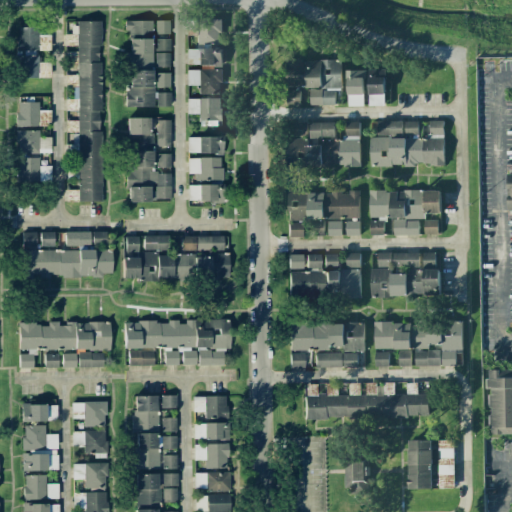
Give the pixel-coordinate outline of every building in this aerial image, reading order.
[(151,20),(125,20),(125,30),(129,30),(129,51),(125,52),(125,70),(152,70),(151,20)] [(155,20),(154,66),(169,66),(170,20),(155,20)] [(220,20),(186,20),(186,35),(198,34),(199,45),(220,45),(220,20)] [(101,21),(73,21),(73,35),(78,35),(77,201),(100,201),(101,21)] [(38,27),(16,27),(16,78),(39,78),(39,69),(47,69),(47,62),(38,63),(38,27)] [(222,49),(186,48),(186,65),(222,66),(222,49)] [(341,60),(304,61),(304,59),(285,59),(286,87),(309,87),(310,105),(336,104),(335,88),(342,88),(341,60)] [(199,94),(220,94),(220,69),(186,70),(187,85),(198,85),(199,94)] [(125,107),(170,106),(170,92),(152,93),(152,70),(128,71),(129,85),(125,85),(125,107)] [(364,106),(363,70),(347,70),(347,106),(364,106)] [(385,70),(369,70),(368,105),(384,106),(385,70)] [(169,73),(155,73),(155,87),(169,87),(169,73)] [(286,104),(300,104),(300,90),(286,90),(286,104)] [(187,113),(199,113),(199,126),(220,126),(219,98),(186,98),(187,113)] [(17,126),(39,126),(38,99),(25,99),(25,102),(16,102),(17,126)] [(125,118),(126,149),(150,148),(149,117),(125,118)] [(169,146),(170,120),(156,120),(155,146),(169,146)] [(370,138),(370,166),(444,165),(443,121),(428,121),(429,137),(419,137),(419,121),(405,121),(405,137),(370,138)] [(377,121),(377,137),(403,136),(403,121),(377,121)] [(308,136),(307,122),(292,122),(292,137),(308,136)] [(360,165),(359,122),(345,122),(345,139),(321,140),(321,145),(306,145),(307,166),(360,165)] [(309,122),(309,138),(335,137),(334,122),(309,122)] [(38,130),(16,131),(16,152),(38,151),(38,130)] [(187,153),(222,154),(222,137),(187,136),(187,153)] [(303,139),(287,138),(287,165),(303,165),(303,139)] [(170,172),(153,173),(152,151),(126,151),(127,201),(170,201),(170,172)] [(170,154),(156,153),(155,167),(169,167),(170,154)] [(37,157),(17,158),(18,182),(38,182),(37,157)] [(222,158),(187,158),(187,201),(222,201),(222,158)] [(387,190),(369,190),(369,217),(388,217),(387,190)] [(440,190),(390,191),(390,235),(418,235),(418,219),(425,219),(425,213),(441,213),(440,190)] [(288,237),(304,236),(303,191),(287,191),(288,237)] [(359,192),(307,193),(308,219),(359,218),(359,192)] [(384,235),(384,219),(369,220),(370,235),(384,235)] [(323,236),(323,220),(309,220),(308,235),(323,236)] [(424,220),(424,234),(438,234),(438,220),(424,220)] [(328,236),(341,236),(341,221),(328,221),(328,236)] [(359,221),(345,221),(345,236),(360,235),(359,221)] [(92,248),(105,248),(105,231),(64,232),(64,245),(92,245),(92,248)] [(22,247),(36,246),(35,232),(22,232),(22,247)] [(54,246),(53,232),(39,232),(40,246),(54,246)] [(168,235),(143,236),(143,250),(169,250),(168,235)] [(180,236),(180,251),(224,250),(223,235),(180,236)] [(228,278),(228,254),(172,255),(155,255),(155,251),(138,252),(138,236),(124,236),(124,256),(122,256),(122,279),(228,278)] [(22,251),(22,275),(39,274),(39,277),(103,277),(103,273),(111,273),(111,250),(22,251)] [(435,252),(423,253),(423,265),(435,265),(435,252)] [(360,296),(359,253),(345,253),(346,270),(324,270),(324,297),(360,296)] [(288,272),(289,296),(322,295),(321,270),(320,270),(320,254),(307,254),(307,271),(288,272)] [(302,254),(289,254),(289,269),(302,269),(302,254)] [(336,266),(336,254),(324,254),(324,266),(336,266)] [(370,269),(370,296),(439,296),(439,269),(405,269),(405,274),(387,274),(387,268),(370,269)] [(123,323),(124,349),(163,347),(164,365),(180,364),(180,365),(197,364),(197,366),(227,365),(227,349),(229,349),(228,319),(123,323)] [(289,350),(330,350),(330,346),(343,347),(343,351),(364,351),(364,324),(303,324),(303,319),(289,319),(289,350)] [(110,349),(109,322),(58,323),(18,324),(18,352),(18,368),(33,368),(33,350),(110,349)] [(413,366),(455,366),(455,350),(462,350),(462,322),(374,322),(374,349),(399,349),(399,366),(413,366)] [(153,365),(153,350),(127,350),(128,365),(153,365)] [(78,352),(78,368),(103,367),(103,352),(78,352)] [(315,353),(315,368),(357,367),(357,352),(315,353)] [(375,366),(389,366),(388,352),(375,352),(375,366)] [(75,353),(61,353),(62,367),(75,367),(75,353)] [(304,368),(304,353),(289,354),(290,368),(304,368)] [(43,367),(57,368),(58,354),(44,354),(43,367)] [(490,434),(511,434),(511,369),(488,370),(488,389),(491,389),(490,434)] [(305,419),(428,416),(428,394),(394,394),(394,383),(375,384),(375,383),(366,383),(366,395),(360,395),(360,383),(349,383),(349,395),(337,396),(337,384),(326,384),(326,394),(304,394),(305,419)] [(158,469),(158,448),(175,448),(175,436),(156,436),(157,396),(132,395),(132,433),(133,433),(133,469),(158,469)] [(176,407),(175,395),(160,395),(160,408),(176,407)] [(192,397),(192,411),(205,411),(205,419),(226,418),(226,396),(192,397)] [(71,419),(83,419),(83,427),(105,427),(105,402),(71,402),(71,419)] [(56,421),(56,407),(46,407),(46,404),(21,404),(21,422),(56,421)] [(228,422),(204,422),(204,412),(193,412),(193,421),(192,439),(228,440),(228,422)] [(175,418),(161,418),(161,432),(175,431),(175,418)] [(71,431),(71,446),(83,445),(83,453),(105,453),(104,430),(71,431)] [(409,489),(432,489),(431,440),(408,440),(409,489)] [(438,488),(454,488),(453,440),(438,440),(438,452),(432,452),(432,460),(438,460),(438,488)] [(205,468),(227,468),(226,443),(193,444),(193,460),(205,460),(205,468)] [(175,468),(176,455),(161,455),(161,468),(175,468)] [(343,458),(344,489),(365,489),(364,457),(343,458)] [(72,463),(71,479),(84,480),(84,489),(105,489),(106,464),(72,463)] [(228,490),(228,472),(194,472),(194,490),(228,490)] [(133,511),(157,511),(157,489),(162,488),(162,502),(176,502),(176,473),(135,474),(135,486),(131,486),(131,498),(133,498),(133,511)] [(45,475),(23,475),(23,499),(58,499),(57,484),(46,484),(45,475)] [(105,511),(105,492),(73,493),(73,507),(84,506),(84,511),(105,511)] [(216,511),(228,511),(229,495),(194,495),(194,511),(216,511)] [(57,511),(57,503),(22,504),(22,511),(57,511)]
